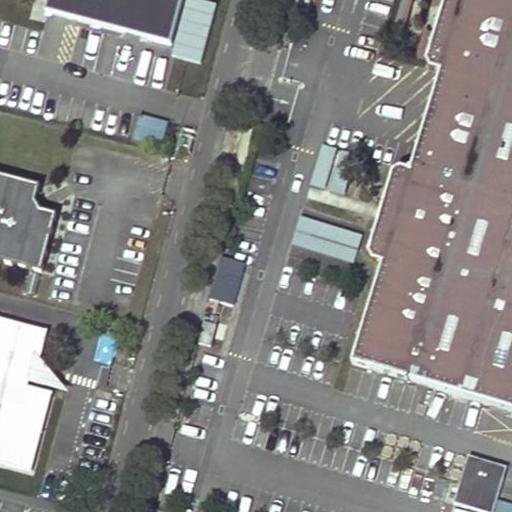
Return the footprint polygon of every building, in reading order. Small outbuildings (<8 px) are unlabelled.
[(49,0),(46,11),(169,43),(181,0),(49,0)] [(511,0),(445,0),(426,61),(433,70),(441,73),(411,171),(403,169),(393,173),(368,254),(373,261),(383,264),(352,364),(511,412),(511,0)] [(142,115),(135,137),(163,146),(170,123),(142,115)] [(188,152),(192,137),(187,136),(183,151),(188,152)] [(341,192),(349,152),(320,147),(312,186),(341,192)] [(42,186),(0,175),(0,262),(43,273),(59,215),(42,211),(38,203),(42,186)] [(291,246),(353,264),(362,235),(300,217),(291,246)] [(208,299),(235,306),(246,265),(219,258),(208,299)] [(204,323),(212,326),(218,305),(209,302),(204,323)] [(26,388),(34,363),(38,365),(47,333),(0,319),(0,463),(30,472),(51,395),(26,388)] [(204,323),(198,343),(212,347),(217,327),(212,326),(204,323)] [(474,511),(511,511),(511,504),(498,502),(505,466),(464,459),(456,509),(474,511)]
